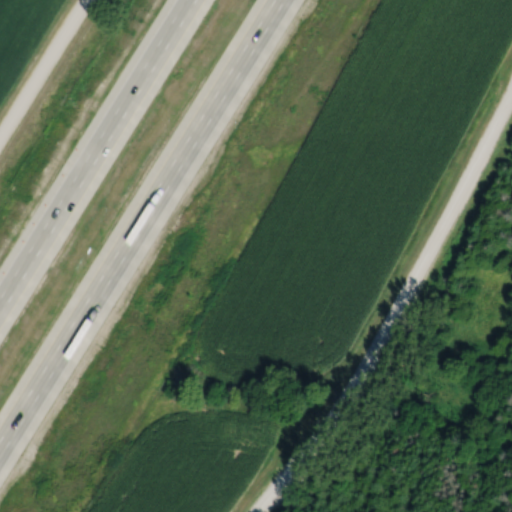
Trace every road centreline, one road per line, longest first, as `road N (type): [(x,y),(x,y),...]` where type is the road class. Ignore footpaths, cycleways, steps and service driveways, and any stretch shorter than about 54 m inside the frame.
road 1 (motorway): [(0,480),(299,0)]
road 2 (tertiary): [(511,93),(394,324),(260,511)]
road 3 (motorway): [(193,0),(0,309)]
road 4 (residential): [(85,0),(0,141)]
